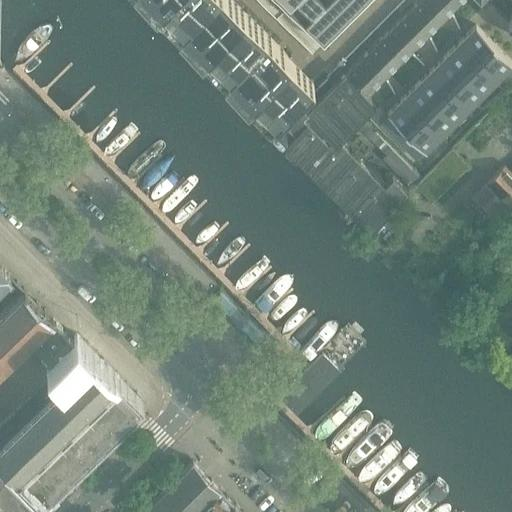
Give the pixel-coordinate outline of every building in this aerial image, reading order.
[(232,0),(157,0),(263,107),(273,117),(276,120),(314,82),(311,80),(290,58),(289,57),(232,0)] [(257,0),(264,6),(266,9),(276,19),(277,18),(287,8),(324,45),(324,44),(333,35),(334,34),(343,26),(344,24),(361,7),(363,6),(368,0),(257,0)] [(511,0),(419,0),(346,74),(366,94),(459,0),(511,0),(511,15),(507,21),(511,25),(511,0)] [(476,26),(461,41),(480,60),(495,45),(476,26)] [(461,41),(446,55),(465,74),(480,60),(461,41)] [(511,62),(495,45),(480,60),(499,79),(511,65),(511,62)] [(446,55),(432,70),(451,89),(465,74),(446,55)] [(480,60),(465,74),(484,93),(499,79),(480,60)] [(432,70),(417,84),(436,103),(451,89),(432,70)] [(371,99),(366,94),(346,74),(310,111),(304,105),(287,122),(295,131),(287,139),(372,224),(390,205),(391,206),(407,189),(393,175),(383,185),(335,137),(371,99)] [(465,74),(451,89),(470,108),(484,93),(465,74)] [(417,84),(402,99),(422,118),(436,103),(417,84)] [(451,89),(436,103),(455,122),(470,108),(451,89)] [(402,99),(387,113),(389,115),(407,133),(422,118),(402,99)] [(436,103),(422,118),(441,137),(455,122),(436,103)] [(389,115),(380,124),(415,159),(424,150),(407,133),(389,115)] [(422,118),(407,133),(424,150),(426,152),(441,137),(422,118)] [(454,148),(413,188),(429,205),(470,165),(467,162),(454,148)] [(473,196),(493,216),(511,196),(511,167),(506,162),(473,196)] [(0,286),(11,276),(0,264),(0,286)] [(0,511),(26,511),(137,404),(112,378),(77,342),(77,341),(52,318),(53,318),(51,316),(25,290),(0,313),(0,511)] [(276,397),(293,415),(337,372),(320,355),(276,397)] [(141,511),(194,511),(219,488),(207,475),(193,461),(141,511)] [(242,511),(219,488),(194,511),(242,511)]
